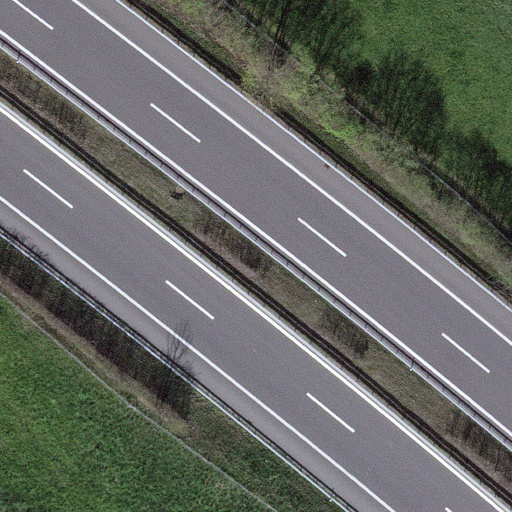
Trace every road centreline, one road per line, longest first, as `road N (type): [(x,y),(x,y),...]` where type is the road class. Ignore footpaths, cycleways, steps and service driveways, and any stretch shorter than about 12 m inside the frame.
road 1 (motorway): [(511,387),(11,0)]
road 2 (motorway): [(0,161),(434,511)]
